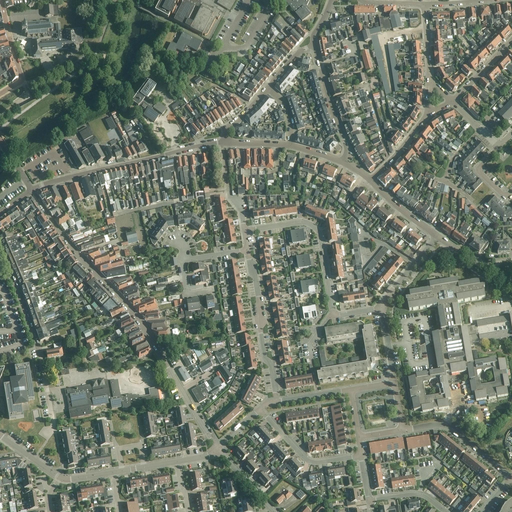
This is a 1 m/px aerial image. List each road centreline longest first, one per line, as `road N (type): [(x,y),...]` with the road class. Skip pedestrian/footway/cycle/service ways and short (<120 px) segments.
road 1 (residential): [(31,190),(78,256),(139,320),(217,448)]
road 2 (residential): [(31,190),(225,141)]
road 3 (unclassified): [(47,434),(52,422),(39,353),(4,268)]
road 4 (residential): [(333,316),(313,227),(244,231)]
road 5 (residential): [(276,402),(247,249)]
road 6 (residential): [(511,477),(450,427),(402,430)]
road 7 (residential): [(360,456),(308,461),(259,409)]
road 8 (residential): [(341,162),(346,147),(313,45)]
